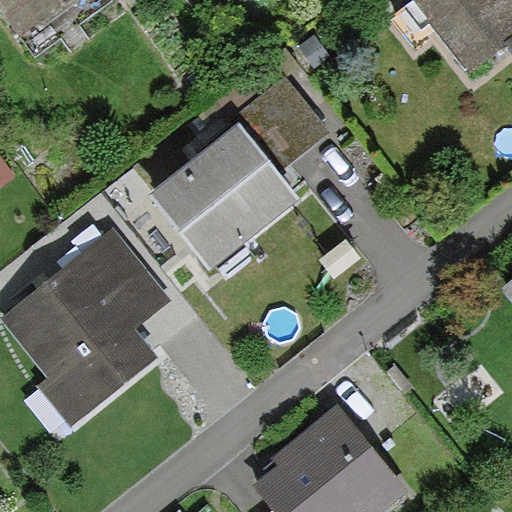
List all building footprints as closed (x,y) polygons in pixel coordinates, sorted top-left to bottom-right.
[(0,0),(0,7),(27,43),(87,0),(0,0)] [(511,0),(425,0),(409,13),(466,86),(509,53),(511,57),(511,0)] [(251,141),(166,204),(213,266),(294,205),(267,170),(318,132),(285,89),(238,124),(251,141)] [(109,244),(7,323),(77,412),(141,362),(121,335),(158,306),(109,244)] [(511,283),(502,292),(511,304),(511,283)] [(418,389),(453,442),(476,427),(440,374),(418,389)] [(244,494),(258,511),(390,511),(396,508),(333,426),(244,494)]
